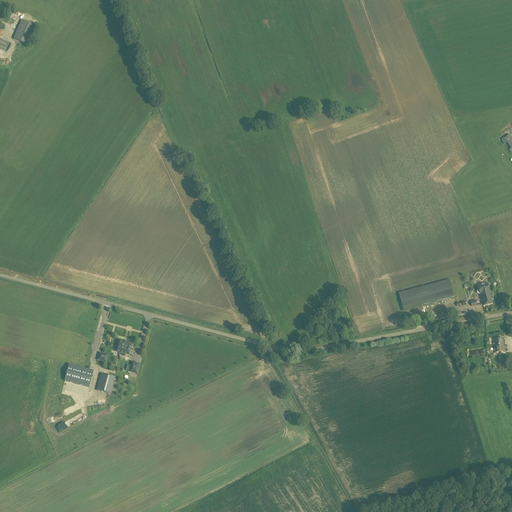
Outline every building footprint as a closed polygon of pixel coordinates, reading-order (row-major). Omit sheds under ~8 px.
[(28,46),(36,27),(21,20),(13,39),(28,46)] [(0,48),(6,51),(9,43),(0,39),(0,48)] [(403,311),(454,297),(449,280),(399,293),(403,311)] [(479,286),(479,290),(478,290),(477,292),(477,294),(479,295),(480,294),(483,305),(493,303),(490,292),(488,284),(479,286)] [(75,342),(90,345),(97,315),(82,311),(75,342)] [(495,353),(505,352),(503,338),(493,339),(495,353)] [(129,356),(132,344),(119,341),(115,352),(120,353),(119,356),(125,358),(126,355),(129,356)] [(90,364),(93,352),(85,350),(82,361),(90,364)] [(109,355),(99,353),(97,360),(106,363),(109,355)] [(137,375),(140,364),(132,362),(129,372),(137,375)] [(69,364),(65,381),(89,388),(94,371),(69,364)] [(111,395),(115,377),(101,374),(96,391),(111,395)] [(57,401),(59,407),(68,404),(66,398),(57,401)] [(82,414),(72,419),(72,421),(68,423),(71,428),(86,420),(82,414)]
